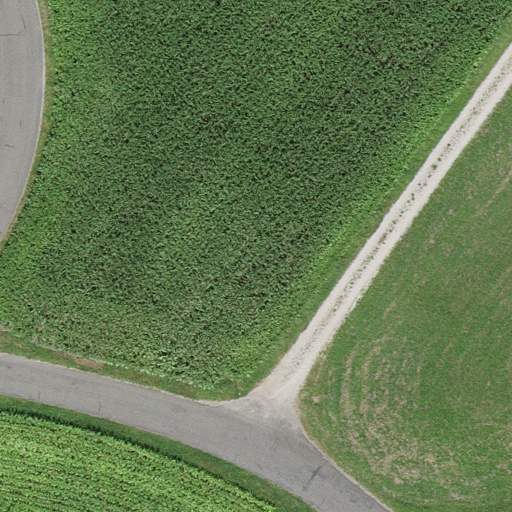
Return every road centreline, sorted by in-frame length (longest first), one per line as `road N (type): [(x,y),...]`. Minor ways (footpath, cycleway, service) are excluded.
road 1 (track): [(240,449),(511,62)]
road 2 (unclassified): [(0,377),(240,449),(347,511)]
road 3 (unclassified): [(0,196),(21,115),(8,0)]
